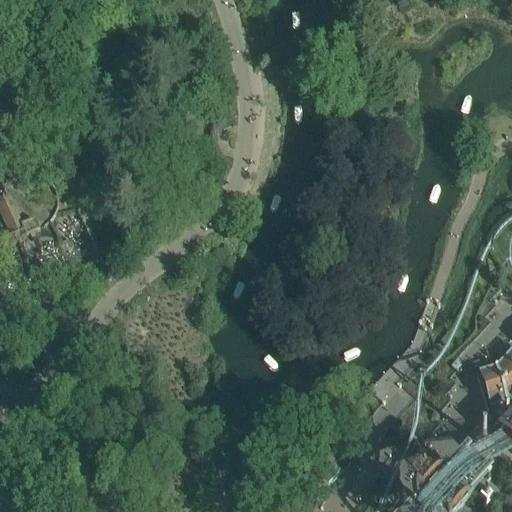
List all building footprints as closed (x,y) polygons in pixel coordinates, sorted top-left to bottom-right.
[(3,188),(20,227),(36,221),(39,227),(55,219),(55,218),(57,215),(58,212),(59,208),(59,204),(59,199),(57,195),(55,190),(52,187),(55,183),(56,179),(55,175),(52,170),(48,168),(42,167),(37,169),(34,173),(34,178),(28,178),(20,180),(13,184),(3,188)] [(0,184),(0,230),(0,231),(0,230),(0,250),(24,239),(0,184)] [(35,222),(21,228),(26,239),(40,233),(35,222)] [(78,233),(63,240),(67,247),(81,240),(78,233)] [(57,311),(55,311),(53,318),(56,319),(64,322),(63,324),(64,325),(69,312),(68,312),(67,314),(62,313),(64,309),(62,307),(64,304),(62,302),(61,301),(58,305),(59,306),(57,311)] [(484,379),(484,380),(485,383),(494,411),(495,411),(504,408),(506,413),(509,412),(508,407),(511,405),(511,430),(511,431),(506,437),(501,443),(501,444),(502,444),(504,446),(506,448),(511,453),(511,358),(502,370),(498,374),(496,369),(495,370),(493,371),(495,376),(484,379)] [(482,430),(466,447),(474,455),(479,460),(481,462),(483,463),(497,449),(499,446),(494,441),(492,439),(490,437),(489,436),(485,433),(483,431),(482,430)] [(317,478),(329,488),(346,468),(335,458),(317,478)]
